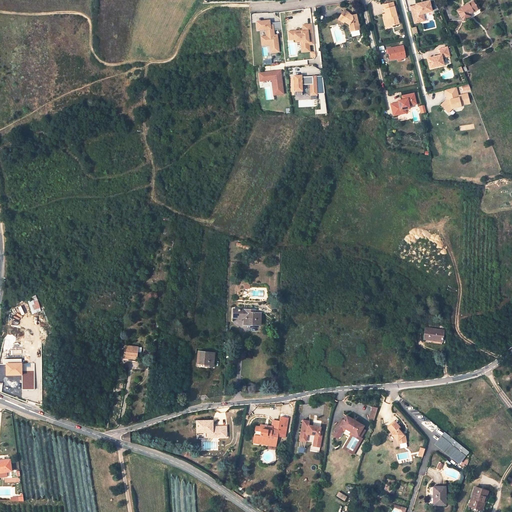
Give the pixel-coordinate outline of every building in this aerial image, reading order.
[(418,16),(423,15),(431,13),(429,1),(415,4),(416,6),(410,7),(414,23),(420,21),(418,16)] [(470,16),(469,14),(477,10),(472,2),(457,11),(463,20),(470,16)] [(385,14),(388,27),(392,26),(398,24),(392,3),(383,5),(385,14)] [(349,26),(351,32),(359,31),(356,16),(352,17),(349,16),(349,15),(344,12),(338,21),(343,24),(344,23),(349,26)] [(268,20),(255,21),(256,29),(264,28),(265,36),(263,36),(264,43),(268,43),(269,52),(277,51),(276,34),(273,35),(273,30),(272,25),(268,25),(268,20)] [(294,28),(287,29),(288,37),(294,37),(294,38),(301,37),(301,42),(302,42),(303,46),(308,46),(308,43),(313,42),(311,22),(302,23),(302,28),(302,30),(301,31),(301,29),(294,29),(294,28)] [(301,37),(294,38),(295,41),(299,41),(300,50),(308,49),(308,46),(303,46),(302,42),(301,42),(301,37)] [(396,58),(401,57),(405,56),(402,45),(387,48),(389,58),(396,56),(396,58)] [(440,62),(443,61),(442,58),(450,57),(447,47),(440,49),(441,55),(427,59),(430,69),(441,67),(440,62)] [(268,70),(256,71),(257,81),(269,80),(270,96),(281,96),(279,73),(269,74),(268,70)] [(299,76),(292,76),(292,91),(299,91),(299,85),(308,85),(308,96),(313,96),(313,94),(313,78),(313,77),(299,77),(299,76)] [(320,77),(313,78),(313,94),(322,94),(320,77)] [(467,83),(459,87),(461,92),(469,88),(467,83)] [(457,96),(455,88),(444,90),(446,98),(449,98),(449,100),(445,101),(440,104),(444,111),(449,108),(450,109),(459,107),(459,106),(467,104),(465,94),(457,96)] [(396,104),(390,106),(393,117),(394,117),(402,115),(401,111),(404,110),(410,109),(409,106),(416,104),(413,94),(401,97),(402,100),(399,101),(400,103),(396,104)] [(40,308),(36,295),(31,297),(36,310),(40,308)] [(247,313),(247,309),(234,309),(233,317),(244,317),(244,324),(260,325),(261,313),(255,313),(247,313)] [(442,342),(444,331),(425,328),(424,339),(426,339),(426,342),(431,343),(431,340),(442,342)] [(26,345),(26,352),(26,357),(32,356),(36,356),(35,345),(26,345)] [(137,351),(120,350),(119,360),(124,361),(124,359),(136,360),(137,351)] [(207,367),(209,367),(210,367),(211,367),(213,367),(214,353),(198,352),(196,367),(206,368),(206,367),(207,367)] [(6,364),(6,375),(21,375),(21,364),(6,364)] [(341,421),(335,431),(341,435),(343,431),(349,435),(351,433),(356,436),(356,437),(357,437),(358,437),(361,438),(365,431),(362,430),(364,427),(355,422),(355,424),(352,422),(353,421),(346,417),(343,422),(341,421)] [(267,430),(264,429),(264,427),(260,426),(259,428),(255,427),(252,443),(275,447),(276,442),(273,441),(274,436),(277,437),(277,434),(285,436),(287,419),(279,418),(279,422),(272,421),(271,428),(267,427),(267,430)] [(211,426),(213,426),(213,421),(196,421),(197,433),(207,433),(207,434),(213,434),(213,438),(222,438),(227,438),(226,427),(213,427),(211,427),(211,426)] [(308,422),(302,421),(299,436),(306,437),(306,435),(314,436),(318,437),(319,432),(320,428),(308,426),(308,422)] [(400,429),(395,423),(388,429),(393,435),(392,436),(395,439),(396,437),(399,440),(400,445),(406,443),(405,436),(403,436),(401,434),(402,433),(400,430),(399,430),(400,429)] [(322,432),(319,432),(318,437),(314,436),(313,447),(319,448),(322,432)] [(344,449),(353,455),(362,439),(361,438),(358,437),(357,437),(356,437),(356,436),(351,433),(349,435),(351,436),(344,449)] [(444,433),(441,437),(465,456),(468,452),(444,433)] [(465,456),(441,437),(435,445),(459,464),(465,456)] [(10,473),(9,461),(0,462),(0,474),(6,474),(10,473)] [(445,488),(434,487),(434,506),(445,505),(445,488)] [(486,491),(474,487),(468,506),(481,510),(483,503),(482,503),(486,491)] [(344,501),(346,496),(337,491),(335,496),(344,501)]
